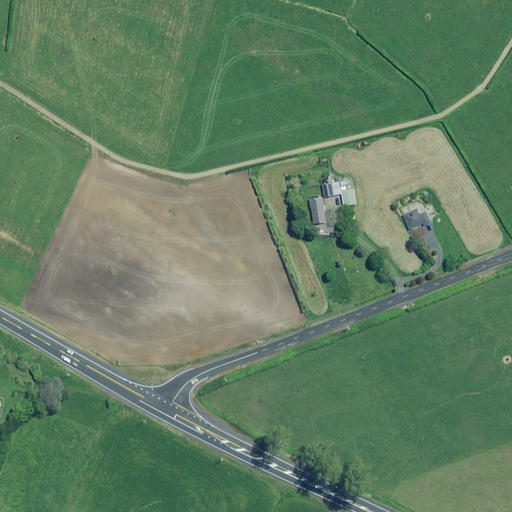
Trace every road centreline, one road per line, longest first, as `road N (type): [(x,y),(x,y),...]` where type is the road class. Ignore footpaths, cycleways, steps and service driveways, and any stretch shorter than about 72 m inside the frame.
road 1 (residential): [(168,410),(198,375),(511,254)]
road 2 (primary): [(168,410),(373,511)]
road 3 (primary): [(0,316),(168,410)]
